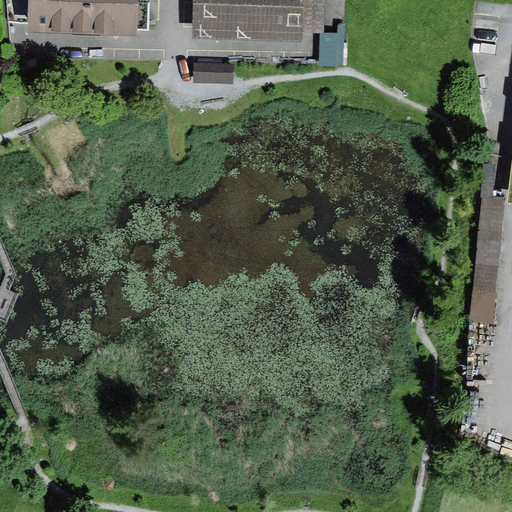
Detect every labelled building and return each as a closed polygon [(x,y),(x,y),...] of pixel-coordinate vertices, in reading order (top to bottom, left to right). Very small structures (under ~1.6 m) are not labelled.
[(29,0),(29,22),(149,26),(150,0),(29,0)] [(192,0),(192,29),(306,32),(306,29),(324,30),(325,0),(192,0)] [(322,64),(345,62),(343,30),(320,31),(322,64)] [(234,63),(194,63),(194,83),(234,84),(234,63)] [(506,201),(487,200),(481,298),(499,299),(506,201)]
